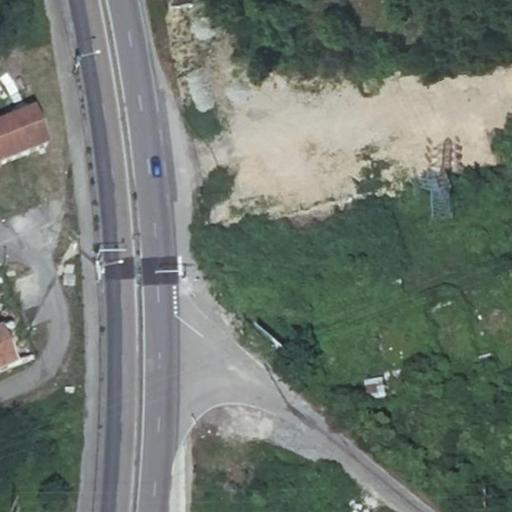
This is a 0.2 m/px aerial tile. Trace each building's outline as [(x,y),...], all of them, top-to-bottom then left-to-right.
[(289,88),(284,65),(243,72),(247,96),(289,88)] [(364,74),(289,88),(247,96),(251,118),(368,96),(364,74)] [(311,148),(322,202),(377,192),(410,185),(407,168),(397,170),(385,111),(330,122),(334,143),(311,148)] [(8,124),(21,157),(42,149),(28,116),(8,124)] [(429,165),(452,164),(451,119),(428,119),(429,165)] [(0,165),(0,166),(21,157),(8,124),(0,127),(0,165)] [(22,324),(0,333),(0,335),(13,367),(36,358),(22,324)] [(0,372),(13,367),(0,335),(0,372)]
